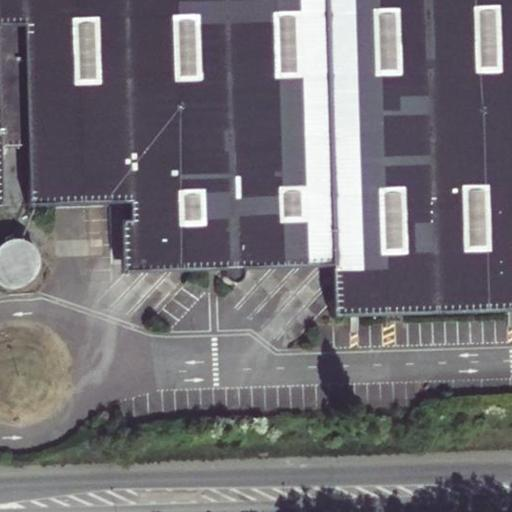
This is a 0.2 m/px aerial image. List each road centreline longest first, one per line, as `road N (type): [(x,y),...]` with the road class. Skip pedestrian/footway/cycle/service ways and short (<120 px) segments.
road 1 (primary): [(511,465),(0,481)]
road 2 (primary): [(111,511),(511,498)]
